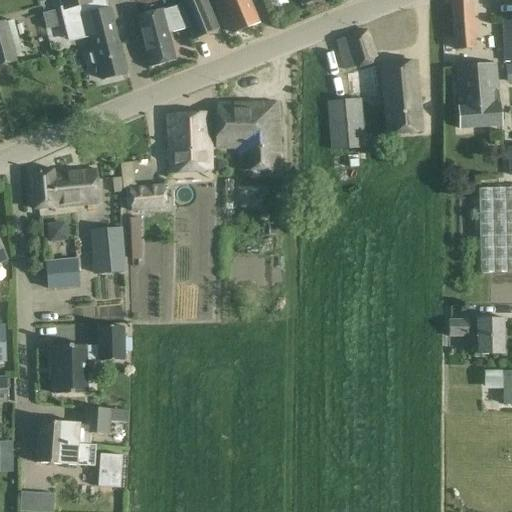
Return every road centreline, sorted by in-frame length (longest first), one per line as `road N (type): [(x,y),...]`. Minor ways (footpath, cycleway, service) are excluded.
road 1 (unclassified): [(16,152),(396,0)]
road 2 (residential): [(16,152),(33,485)]
